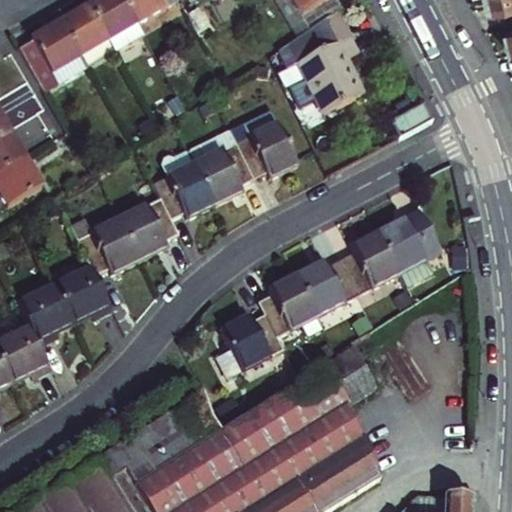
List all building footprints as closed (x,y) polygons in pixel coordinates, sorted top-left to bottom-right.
[(118,0),(107,0),(87,12),(114,58),(142,41),(136,29),(118,0)] [(118,0),(136,29),(176,5),(173,0),(118,0)] [(333,5),(330,0),(271,0),(267,3),(293,48),(338,19),(331,6),(333,5)] [(511,0),(491,0),(494,6),(500,18),(507,29),(511,28),(511,0)] [(88,74),(114,58),(87,12),(60,29),(88,74)] [(350,46),(338,19),(293,48),(281,55),(290,73),(297,70),(320,123),(360,105),(343,69),(358,62),(350,46)] [(31,49),(19,56),(45,100),(88,74),(60,29),(30,47),(31,49)] [(430,129),(419,112),(386,132),(396,149),(430,129)] [(268,121),(230,137),(251,184),(264,179),(267,187),(292,176),(268,121)] [(0,179),(23,166),(7,137),(0,141),(0,179)] [(230,137),(188,156),(214,212),(244,198),(240,190),(251,184),(230,137)] [(186,225),(214,212),(188,156),(145,176),(159,204),(167,223),(182,216),(186,225)] [(39,193),(23,166),(0,179),(0,204),(5,213),(39,193)] [(163,246),(175,240),(167,223),(159,204),(116,223),(135,265),(165,251),(163,246)] [(135,265),(116,223),(89,235),(82,221),(68,227),(90,275),(91,277),(105,270),(108,277),(135,265)] [(439,261),(418,222),(350,259),(354,265),(328,279),(324,273),(268,303),(271,310),(257,317),(263,329),(252,335),(249,331),(220,346),(230,365),(216,373),(227,394),(242,386),(248,397),(288,374),(276,352),(398,284),(406,298),(432,284),(423,269),(439,261)] [(471,288),(469,265),(454,266),(456,289),(471,288)] [(109,316),(91,277),(90,275),(54,291),(70,326),(88,317),(91,324),(109,316)] [(70,326),(54,291),(16,308),(28,335),(34,350),(54,341),(51,334),(70,326)] [(406,326),(417,320),(410,306),(398,313),(406,326)] [(363,351),(376,344),(369,331),(356,337),(363,351)] [(34,350),(28,335),(0,347),(0,374),(6,386),(24,378),(27,384),(46,375),(34,350)] [(330,371),(339,366),(332,355),(324,359),(330,371)] [(223,434),(204,398),(112,457),(116,463),(120,461),(150,511),(342,511),(384,487),(363,451),(348,417),(378,400),(356,364),(227,441),(223,434)] [(27,511),(150,511),(120,461),(116,463),(112,457),(27,511)]
